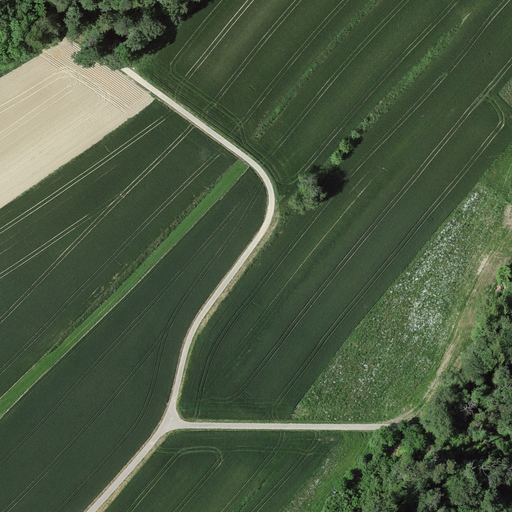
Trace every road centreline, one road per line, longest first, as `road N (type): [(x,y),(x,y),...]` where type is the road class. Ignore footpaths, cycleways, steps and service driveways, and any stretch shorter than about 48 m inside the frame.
road 1 (track): [(87,511),(168,422),(188,337),(269,213),(269,181),(250,158),(124,70)]
road 2 (track): [(168,422),(430,431)]
